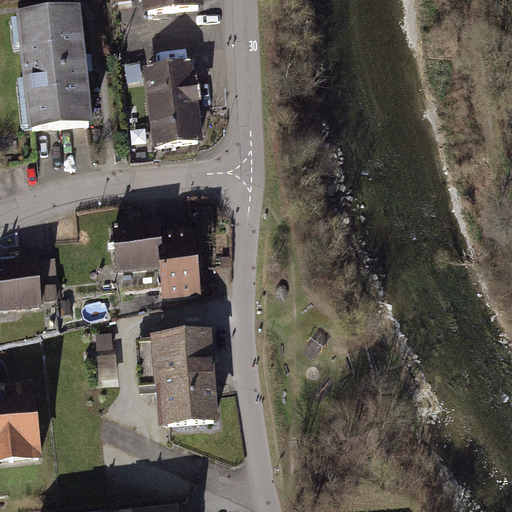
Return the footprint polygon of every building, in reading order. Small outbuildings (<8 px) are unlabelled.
[(193,0),(139,0),(141,15),(195,9),(193,0)] [(66,17),(12,23),(24,137),(78,131),(66,17)] [(186,68),(143,74),(154,149),(197,143),(186,68)] [(166,268),(164,235),(162,223),(117,227),(120,267),(143,265),(144,270),(166,268)] [(194,232),(164,235),(166,268),(169,300),(199,297),(197,276),(205,276),(203,255),(196,255),(194,232)] [(39,289),(56,288),(54,261),(38,262),(39,289)] [(0,264),(0,307),(19,306),(20,309),(41,308),(39,289),(38,262),(0,264)] [(56,288),(45,289),(47,316),(58,315),(56,288)] [(167,428),(214,424),(206,339),(212,339),(211,335),(156,339),(156,342),(138,344),(142,388),(158,387),(158,384),(163,383),(167,428)] [(103,382),(123,381),(121,355),(101,357),(103,382)] [(0,464),(36,461),(30,388),(0,390),(0,464)]
